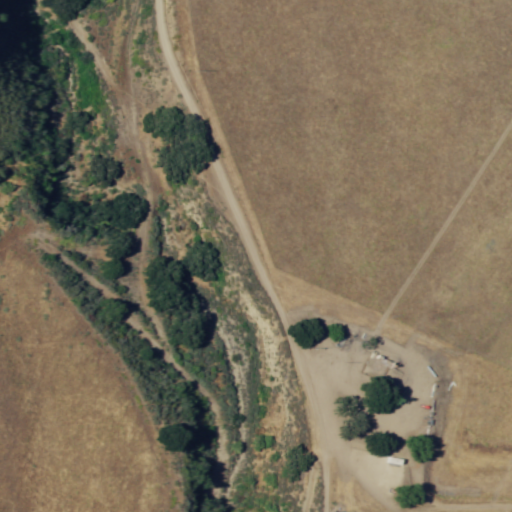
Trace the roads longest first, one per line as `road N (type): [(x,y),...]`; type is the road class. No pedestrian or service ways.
road 1 (track): [(511,507),(278,511),(0,250)]
road 2 (track): [(322,511),(327,454),(308,352),(220,205),(169,0)]
